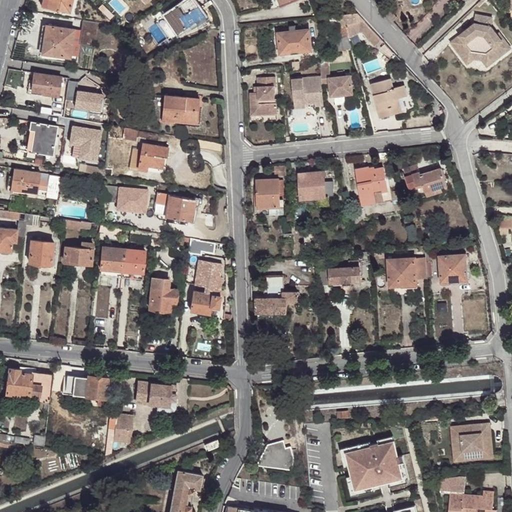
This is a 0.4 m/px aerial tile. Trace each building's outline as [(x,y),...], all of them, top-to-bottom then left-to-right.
[(48,0),(47,7),(58,10),(59,9),(69,12),(72,0),(48,0)] [(193,7),(187,0),(185,0),(164,15),(177,34),(183,30),(191,24),(195,22),(198,25),(205,20),(195,6),(193,7)] [(113,14),(101,3),(97,7),(108,19),(113,14)] [(397,18),(390,11),(387,15),(393,22),(397,18)] [(356,13),(343,14),(344,19),(346,26),(349,36),(349,37),(362,33),(375,46),(381,39),(373,30),(364,21),(356,13)] [(451,41),(463,56),(472,49),(486,51),(492,46),(499,56),(510,46),(499,32),(497,33),(491,25),(492,17),(477,14),(475,22),(451,41)] [(47,24),(43,50),(70,55),(70,60),(77,61),(79,43),(90,44),(91,38),(95,38),(98,21),(82,19),(81,29),(47,24)] [(346,26),(337,28),(340,38),(337,39),(338,52),(340,52),(352,48),(349,37),(349,36),(346,26)] [(279,53),(310,49),(308,29),(277,32),(279,53)] [(380,47),(385,53),(390,49),(385,43),(380,47)] [(472,49),(463,56),(468,63),(475,57),(482,58),(487,65),(499,56),(492,46),(486,51),(472,49)] [(320,73),(290,76),(293,106),(305,104),(305,100),(314,100),(315,102),(323,102),(321,82),(328,82),(329,96),(352,93),(350,75),(329,77),(328,67),(320,68),(320,73)] [(44,92),(44,93),(59,95),(60,85),(63,85),(63,82),(61,82),(62,76),(35,72),(32,90),(44,92)] [(257,91),(254,91),(249,91),(250,109),(258,109),(259,114),(277,113),(276,97),(275,98),(275,84),(276,84),(275,75),(257,76),(257,85),(257,91)] [(391,79),(372,84),(380,118),(402,113),(401,111),(417,108),(413,94),(407,95),(405,87),(393,90),(391,79)] [(79,81),(69,80),(66,99),(76,100),(75,106),(101,110),(103,99),(104,93),(77,90),(79,81)] [(161,120),(176,121),(176,118),(197,120),(198,107),(199,97),(163,94),(161,120)] [(176,118),(176,121),(175,124),(200,126),(202,108),(198,107),(197,120),(176,118)] [(36,130),(33,151),(39,152),(40,151),(52,154),(57,125),(31,121),(30,130),(31,129),(36,130)] [(159,132),(175,135),(176,124),(160,122),(159,132)] [(101,130),(73,126),(70,143),(81,145),(79,158),(97,161),(101,130)] [(137,142),(138,137),(139,130),(126,127),(124,139),(137,142)] [(31,129),(27,150),(33,151),(36,130),(31,129)] [(159,141),(160,133),(139,130),(138,137),(159,141)] [(164,157),(167,157),(168,147),(143,143),(138,168),(147,170),(148,165),(162,167),(164,157)] [(164,173),(167,157),(164,157),(162,167),(148,165),(147,170),(146,170),(164,173)] [(88,164),(87,171),(105,174),(105,167),(88,164)] [(413,174),(420,171),(417,164),(404,168),(407,175),(413,174)] [(288,176),(288,165),(275,166),(276,176),(288,176)] [(387,191),(385,178),(383,168),(370,170),(370,167),(356,169),(362,205),(363,205),(363,204),(374,203),(375,203),(374,193),(387,191)] [(13,168),(12,175),(10,189),(37,193),(37,188),(46,190),(45,195),(56,198),(60,175),(51,174),(51,177),(48,177),(48,180),(39,178),(40,172),(13,168)] [(421,175),(420,171),(413,174),(417,187),(423,185),(425,192),(441,187),(446,186),(441,169),(421,175)] [(40,172),(39,178),(48,180),(48,177),(51,177),(51,174),(40,172)] [(326,197),(325,182),(325,172),(299,173),(301,199),(326,197)] [(417,187),(413,174),(407,175),(410,189),(417,187)] [(283,192),(279,192),(279,180),(279,179),(257,180),(257,185),(257,200),(253,200),(254,215),(284,214),(283,200),(283,192)] [(102,199),(118,201),(117,209),(146,212),(148,189),(104,185),(102,199)] [(442,192),(441,187),(425,192),(427,197),(442,192)] [(390,190),(387,191),(374,193),(375,203),(392,200),(390,190)] [(155,204),(167,206),(165,215),(165,217),(192,221),(192,220),(191,220),(192,214),(193,214),(193,213),(192,212),(193,200),(194,200),(195,199),(168,195),(157,193),(155,204)] [(165,215),(167,206),(155,204),(154,213),(165,215)] [(19,212),(0,209),(0,215),(18,218),(19,212)] [(33,214),(32,225),(38,225),(38,221),(40,215),(33,214)] [(80,221),(62,218),(61,226),(79,229),(79,227),(80,221)] [(511,219),(500,219),(500,228),(511,228),(511,219)] [(26,224),(26,223),(18,222),(17,228),(16,235),(24,236),(26,224)] [(16,235),(17,228),(0,226),(0,250),(11,251),(11,241),(16,241),(16,235)] [(301,231),(292,231),(292,233),(292,240),(301,240),(301,231)] [(187,237),(177,236),(176,242),(186,244),(187,237)] [(199,239),(189,237),(188,245),(198,247),(199,239)] [(31,239),(28,262),(50,264),(53,242),(31,239)] [(207,241),(199,239),(198,247),(206,248),(207,241)] [(292,240),(293,250),(303,250),(301,240),(292,240)] [(65,246),(63,261),(91,264),(92,249),(93,243),(82,242),(81,248),(65,246)] [(121,271),(123,249),(102,247),(100,269),(121,271)] [(144,251),(123,249),(121,271),(142,273),(144,251)] [(441,282),(469,280),(467,253),(439,255),(441,282)] [(426,265),(425,256),(414,257),(416,279),(427,278),(426,265)] [(416,279),(414,257),(396,258),(387,259),(389,286),(401,285),(400,280),(416,279)] [(165,259),(164,267),(173,268),(174,260),(165,259)] [(221,262),(199,259),(194,284),(205,285),(204,293),(193,290),(190,310),(209,313),(210,306),(216,307),(218,306),(220,297),(219,294),(222,276),(219,275),(221,262)] [(348,267),(329,268),(330,283),(343,283),(343,286),(351,285),(350,283),(360,282),(359,266),(348,267)] [(315,269),(317,284),(330,283),(329,268),(315,269)] [(169,311),(170,303),(176,303),(177,289),(168,288),(169,279),(152,278),(152,287),(151,287),(149,309),(159,310),(160,311),(167,312),(167,311),(169,311)] [(257,312),(288,311),(288,304),(287,301),(290,301),(295,300),(297,298),(297,290),(283,291),(283,294),(280,294),(280,279),(268,280),(269,296),(264,297),(256,297),(257,312)] [(28,401),(49,404),(52,373),(11,367),(6,393),(15,394),(28,396),(28,401)] [(73,385),(75,376),(68,375),(67,384),(73,385)] [(88,377),(86,395),(98,397),(106,398),(108,377),(89,375),(88,377)] [(72,393),(86,395),(88,377),(75,376),(73,385),(73,391),(72,393)] [(174,410),(176,408),(176,400),(175,400),(176,385),(138,381),(136,401),(158,404),(157,409),(170,411),(172,411),(174,410)] [(110,412),(108,428),(114,429),(113,436),(113,440),(116,440),(123,441),(125,429),(131,429),(133,414),(110,412)] [(472,453),(491,451),(487,422),(472,423),(472,427),(462,428),(461,424),(449,426),(450,441),(459,440),(460,450),(472,449),(472,453)] [(113,440),(113,436),(114,429),(108,428),(105,454),(111,451),(112,446),(113,440)] [(14,435),(13,441),(28,444),(29,437),(14,435)] [(374,443),(375,446),(390,442),(389,437),(373,440),(374,443)] [(208,444),(210,448),(220,444),(218,440),(209,443),(210,443),(208,444)] [(491,458),(491,451),(472,453),(472,449),(460,450),(459,440),(450,441),(452,460),(491,458)] [(292,459),(290,447),(284,448),(282,441),(266,444),(256,466),(290,470),(292,459)] [(343,453),(368,447),(367,445),(366,442),(336,449),(341,468),(346,467),(343,453)] [(368,447),(343,453),(346,467),(349,476),(352,489),(370,485),(383,482),(399,478),(395,463),(397,463),(396,457),(394,457),(390,442),(375,446),(374,443),(367,445),(368,447)] [(399,456),(396,457),(397,463),(395,463),(399,478),(383,482),(384,488),(406,483),(399,456)] [(200,489),(200,486),(202,477),(203,475),(178,470),(169,511),(195,511),(196,511),(191,511),(192,505),(187,504),(189,492),(194,493),(195,488),(200,489)] [(437,492),(447,493),(445,511),(459,511),(460,510),(475,511),(476,507),(483,507),(482,511),(493,511),(494,508),(490,508),(491,495),(481,495),(461,494),(462,476),(438,475),(437,492)] [(371,491),(370,485),(352,489),(349,476),(343,478),(348,496),(371,491)]
